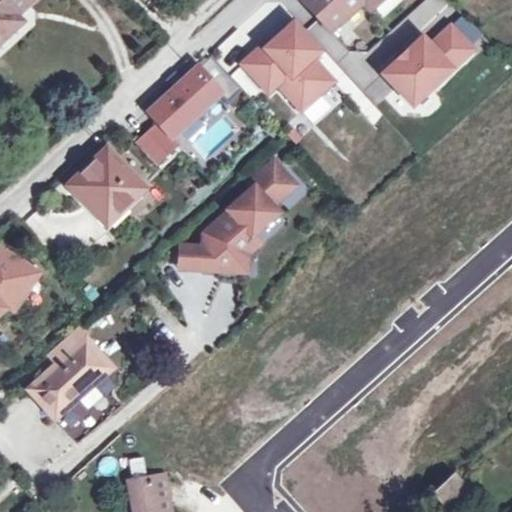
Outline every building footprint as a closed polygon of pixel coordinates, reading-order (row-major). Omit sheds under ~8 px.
[(31,0),(0,0),(0,40),(22,21),(16,14),(31,0)] [(380,0),(305,0),(332,29),(363,0),(371,9),(380,0)] [(254,52),(241,64),(269,93),(278,84),(302,110),(320,93),(334,80),(313,57),(316,54),(320,50),(293,20),(268,45),(257,55),(254,52)] [(413,104),(473,48),(452,25),(431,44),(423,35),(384,73),(413,104)] [(265,42),(254,52),(257,55),(268,45),(265,42)] [(137,145),(158,167),(181,145),(174,138),(219,95),(228,104),(244,89),(212,55),(184,81),(176,72),(166,82),(174,90),(149,114),(159,124),(137,145)] [(320,93),(302,110),(314,122),(332,106),(320,93)] [(120,202),(124,206),(143,188),(107,149),(68,186),(101,219),(120,202)] [(221,271),(239,272),(240,250),(255,237),(251,233),(275,211),(270,204),(293,183),(273,161),(247,184),(253,190),(204,234),(204,248),(203,265),(215,265),(215,271),(221,271)] [(106,224),(124,206),(120,202),(101,219),(106,224)] [(239,272),(249,272),(250,255),(261,244),(255,237),(240,250),(239,272)] [(179,269),(215,271),(215,265),(203,265),(204,248),(180,247),(179,269)] [(0,310),(9,302),(15,306),(30,282),(25,279),(32,269),(0,248),(0,310)] [(37,273),(32,269),(25,279),(30,282),(37,273)] [(220,282),(238,283),(239,272),(221,271),(220,282)] [(76,399),(111,368),(85,339),(28,389),(78,443),(106,418),(95,405),(87,411),(76,399)] [(167,511),(173,507),(166,475),(131,482),(136,511),(167,511)] [(449,507),(466,491),(453,477),(436,493),(449,507)]
